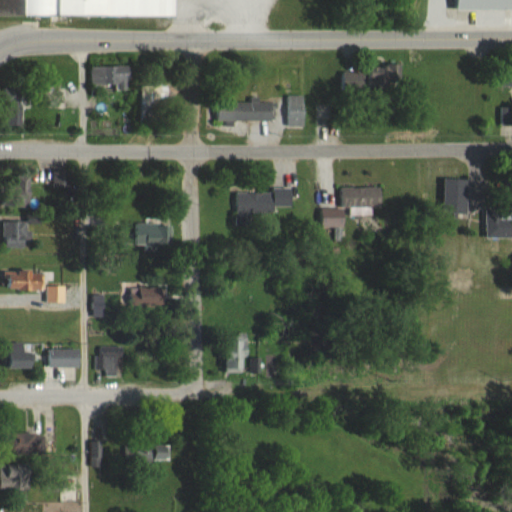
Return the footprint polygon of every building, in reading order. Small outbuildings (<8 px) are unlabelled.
[(0,0),(0,16),(177,17),(176,0),(0,0)] [(511,0),(452,0),(453,0),(457,0),(457,10),(511,10),(511,0)] [(397,66),(340,67),(340,92),(398,91),(397,66)] [(130,86),(130,67),(89,67),(89,86),(130,86)] [(63,85),(50,88),(54,109),(67,106),(63,85)] [(3,86),(3,125),(22,125),(22,86),(3,86)] [(150,111),(171,111),(171,86),(150,86),(150,111)] [(303,126),(303,95),(284,95),(284,126),(303,126)] [(230,121),(272,121),(272,102),(230,102),(230,121)] [(10,175),(10,206),(30,206),(30,175),(10,175)] [(321,227),(345,227),(345,207),(381,207),(381,187),(340,187),(340,208),(321,208),(321,227)] [(275,213),(275,207),(291,207),(291,191),(237,192),(237,224),(251,224),(251,214),(275,213)] [(511,238),(511,221),(503,221),(503,211),(484,211),(484,238),(511,238)] [(3,248),(29,248),(29,219),(3,219),(3,248)] [(43,271),(3,271),(3,291),(43,291),(43,271)] [(128,306),(163,306),(163,284),(128,284),(128,306)] [(62,303),(62,286),(48,286),(48,303),(62,303)] [(245,335),(225,335),(224,372),(245,372),(245,335)] [(26,350),(26,343),(4,343),(4,368),(34,368),(34,350),(26,350)] [(97,376),(119,376),(119,346),(97,346),(97,376)] [(80,349),(47,349),(47,368),(80,368),(80,349)] [(165,355),(152,353),(151,363),(164,365),(165,355)] [(13,456),(44,457),(44,434),(13,433),(13,456)] [(168,446),(144,446),(144,460),(168,460),(168,446)] [(0,464),(0,490),(33,490),(33,465),(0,464)]
